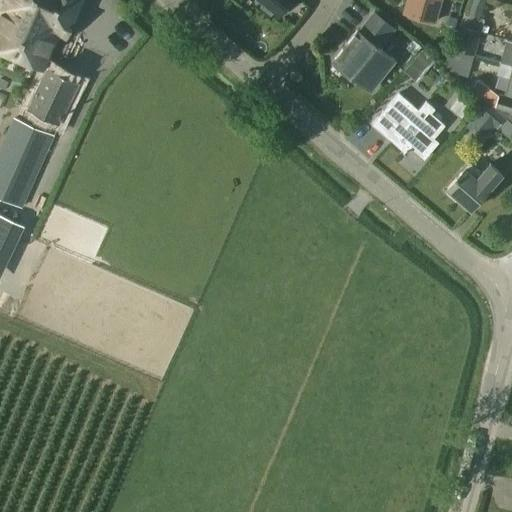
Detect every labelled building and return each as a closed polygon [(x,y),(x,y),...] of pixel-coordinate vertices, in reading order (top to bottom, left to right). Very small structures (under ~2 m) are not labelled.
[(7,0),(0,17),(0,48),(41,67),(56,32),(63,35),(71,18),(70,17),(76,0),(7,0)] [(270,14),(273,11),(278,15),(290,0),(259,0),(263,2),(260,5),(270,14)] [(439,0),(406,0),(403,11),(434,21),(439,0)] [(358,28),(333,59),(354,77),(355,75),(371,88),(395,58),(379,46),(394,27),(374,10),(359,29),(358,28)] [(484,18),(464,12),(460,26),(480,31),(484,18)] [(454,48),(474,54),(480,31),(460,26),(454,48)] [(511,39),(507,38),(500,62),(511,65),(511,39)] [(443,69),(468,76),(474,54),(454,48),(454,49),(450,48),(443,69)] [(422,49),(404,70),(417,81),(435,60),(422,49)] [(496,75),(510,79),(507,90),(511,91),(511,65),(500,62),(496,75)] [(58,123),(58,122),(78,82),(48,67),(29,107),(28,108),(58,123)] [(471,88),(495,107),(497,96),(478,80),(471,88)] [(425,103),(416,112),(412,109),(414,106),(397,93),(371,123),(382,131),(383,130),(405,150),(403,153),(405,155),(408,151),(407,150),(410,146),(424,159),(437,144),(432,139),(445,125),(431,113),(434,110),(425,103)] [(511,120),(511,96),(498,93),(497,96),(495,107),(511,120)] [(494,128),(511,142),(511,121),(486,101),(473,117),(491,132),(494,128)] [(0,195),(21,205),(52,135),(14,119),(0,150),(0,195)] [(458,196),(472,209),(503,173),(490,162),(482,172),(470,161),(447,187),(450,189),(447,192),(455,199),(458,196)] [(0,249),(14,220),(0,213),(0,249)]
